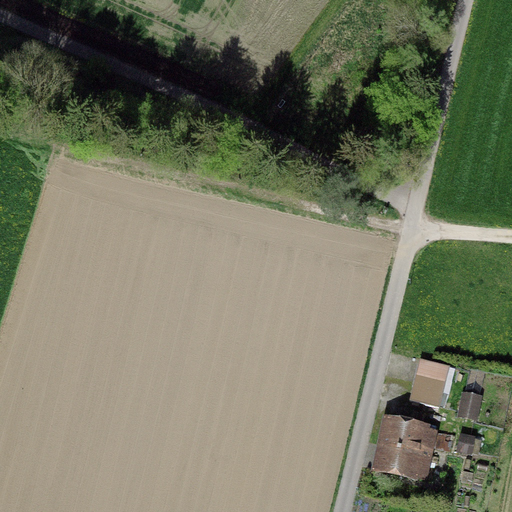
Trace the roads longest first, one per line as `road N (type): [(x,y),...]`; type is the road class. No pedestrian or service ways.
road 1 (residential): [(464,0),(342,511)]
road 2 (track): [(415,203),(0,18)]
